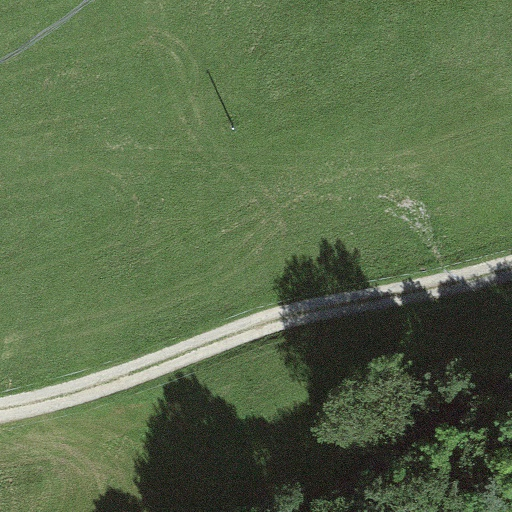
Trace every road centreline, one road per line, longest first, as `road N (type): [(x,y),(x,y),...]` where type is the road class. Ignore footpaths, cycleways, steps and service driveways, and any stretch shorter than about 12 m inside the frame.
road 1 (track): [(511,269),(273,337),(126,394),(0,418)]
road 2 (track): [(343,511),(399,453),(511,395)]
